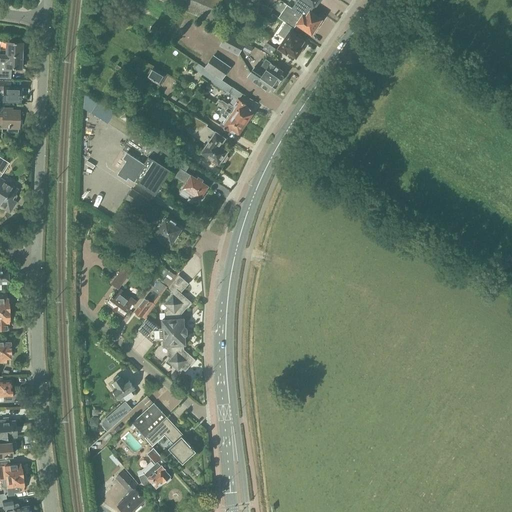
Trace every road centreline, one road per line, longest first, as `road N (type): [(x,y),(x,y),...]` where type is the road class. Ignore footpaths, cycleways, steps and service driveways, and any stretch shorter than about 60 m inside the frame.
road 1 (secondary): [(229,419),(227,301),(250,206),(276,153),(380,0)]
road 2 (residential): [(54,511),(35,260)]
road 3 (residential): [(35,260),(46,19)]
road 4 (residential): [(229,419),(192,407),(84,308)]
